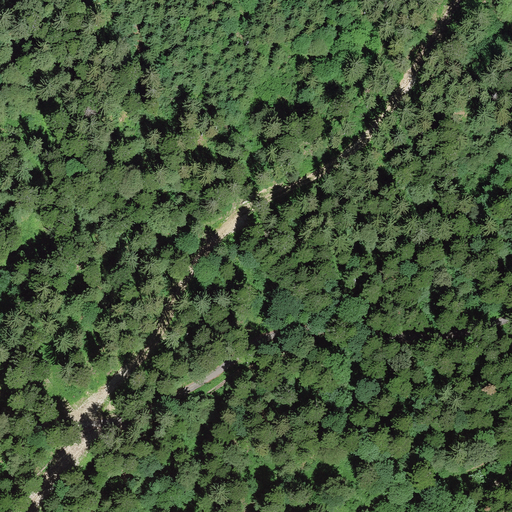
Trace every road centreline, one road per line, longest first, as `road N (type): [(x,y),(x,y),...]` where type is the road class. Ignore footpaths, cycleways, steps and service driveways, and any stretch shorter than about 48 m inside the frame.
road 1 (unclassified): [(511,318),(438,338),(282,335),(134,417),(0,441)]
road 2 (track): [(358,511),(511,451)]
road 3 (track): [(35,511),(68,455),(112,422)]
